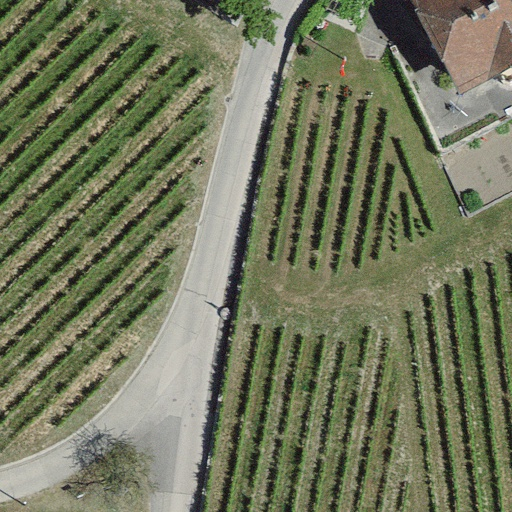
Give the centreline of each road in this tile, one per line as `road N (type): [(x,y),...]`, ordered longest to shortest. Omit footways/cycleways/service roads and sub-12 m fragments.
road 1 (residential): [(0,498),(19,495),(121,432),(198,311),(226,182),(270,56),(306,0)]
road 2 (track): [(198,311),(178,511)]
